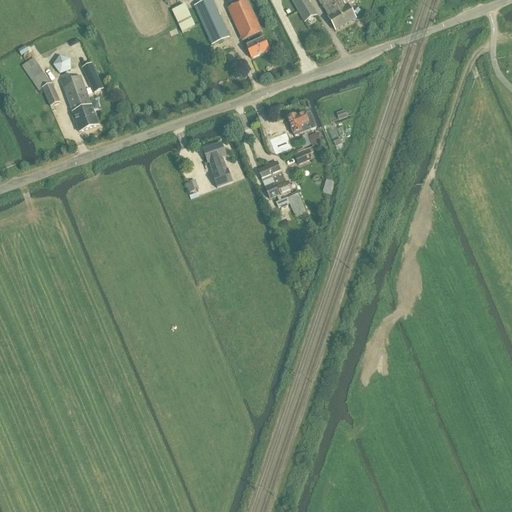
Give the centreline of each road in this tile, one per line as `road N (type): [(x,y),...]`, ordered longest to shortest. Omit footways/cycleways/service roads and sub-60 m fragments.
road 1 (unclassified): [(0,192),(511,0)]
road 2 (track): [(367,371),(380,334),(409,299),(411,240),(471,59),(493,40)]
